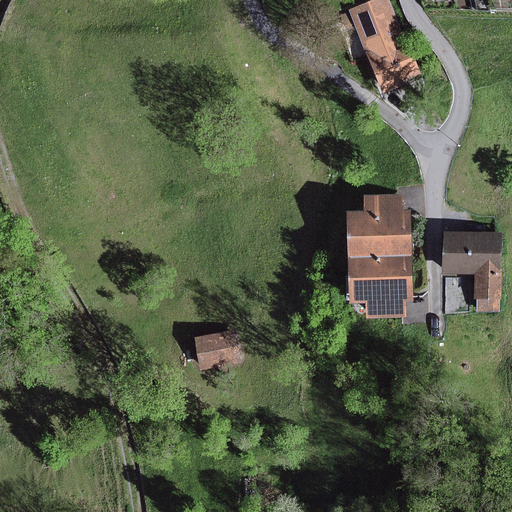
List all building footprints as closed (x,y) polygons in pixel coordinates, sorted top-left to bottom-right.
[(407,35),(400,37),(387,0),(370,0),(351,7),(380,94),(422,81),(407,35)] [(417,212),(404,213),(404,200),(366,202),(367,214),(352,215),(354,264),(417,262),(417,212)] [(502,230),(446,231),(446,274),(474,273),(475,309),(503,309),(502,230)] [(417,262),(354,264),(355,306),(371,306),(372,321),(408,320),(408,305),(418,304),(417,262)] [(248,362),(243,328),(201,335),(206,369),(248,362)]
